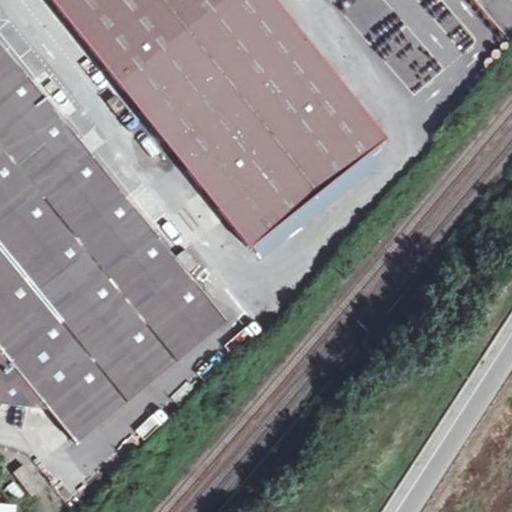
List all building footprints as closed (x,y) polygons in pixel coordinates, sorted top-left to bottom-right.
[(49,0),(250,251),(387,142),(273,0),(49,0)] [(430,0),(392,0),(371,15),(411,70),(457,36),(430,0)] [(0,405),(52,414),(77,445),(140,395),(147,403),(171,384),(164,375),(227,324),(16,64),(26,56),(13,40),(2,48),(0,45),(0,405)] [(23,465),(12,474),(31,496),(42,487),(23,465)] [(0,499),(0,511),(16,511),(17,500),(0,499)]
